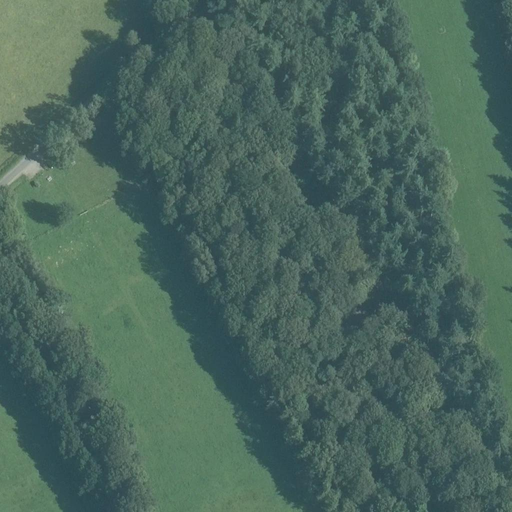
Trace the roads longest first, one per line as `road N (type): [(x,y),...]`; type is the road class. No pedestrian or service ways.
road 1 (unclassified): [(478,511),(219,79),(198,18)]
road 2 (unclassified): [(0,187),(198,18)]
